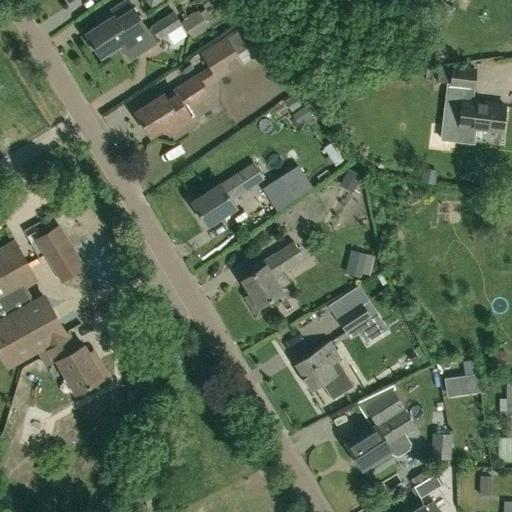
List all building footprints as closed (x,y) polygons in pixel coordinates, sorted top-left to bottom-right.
[(215,0),(231,21),(243,12),(234,0),(215,0)] [(117,20),(132,11),(126,2),(97,21),(100,26),(86,34),(100,57),(120,45),(120,44),(128,39),(117,20)] [(210,26),(199,9),(182,21),(193,37),(210,26)] [(168,32),(160,20),(144,30),(132,11),(117,20),(128,39),(120,44),(120,45),(128,59),(159,40),(158,38),(168,32)] [(160,20),(168,32),(182,23),(174,11),(160,20)] [(197,75),(206,88),(219,79),(218,77),(243,62),(239,55),(257,44),(244,24),(201,51),(210,65),(197,75)] [(474,89),(476,67),(452,64),(452,67),(439,66),(437,82),(446,82),(450,83),(450,86),(474,89)] [(210,95),(206,88),(197,75),(165,95),(164,94),(136,113),(150,135),(162,128),(168,137),(195,121),(192,116),(194,114),(190,108),(210,95)] [(472,143),(474,127),(502,130),(505,106),(473,102),(474,89),(450,86),(450,83),(446,82),(439,139),(472,143)] [(249,189),(265,179),(254,161),(238,171),(239,172),(220,184),(220,183),(191,202),(207,226),(236,207),(231,200),(249,188),(249,189)] [(297,182),(291,172),(284,177),(283,176),(264,187),(273,200),(279,210),(298,198),(292,187),(292,188),(290,186),(297,182)] [(261,213),(236,226),(244,243),(269,230),(261,213)] [(61,281),(82,268),(57,227),(36,240),(61,281)] [(304,258),(293,241),(273,254),(273,253),(252,267),(255,272),(242,280),(251,294),(246,297),(258,316),(273,306),(269,301),(283,291),(281,288),(291,282),(285,272),(274,278),(273,277),(282,271),(283,272),(304,258)] [(0,378),(11,372),(6,363),(0,365),(0,345),(9,361),(38,345),(47,362),(56,357),(75,392),(102,377),(102,376),(107,373),(99,360),(94,363),(84,345),(72,351),(62,333),(63,333),(43,297),(35,302),(25,284),(35,278),(15,243),(0,251),(0,378)] [(361,272),(363,265),(350,262),(347,274),(360,277),(361,272)] [(348,335),(373,318),(359,296),(333,313),(348,335)] [(377,348),(396,345),(393,324),(374,326),(377,348)] [(353,384),(344,369),(345,368),(339,359),(342,358),(330,340),(295,363),(312,390),(323,382),(332,397),(331,398),(332,399),(355,385),(354,383),(353,384)] [(511,381),(506,382),(507,436),(498,436),(498,460),(511,459),(511,381)] [(398,455),(409,448),(410,443),(405,435),(416,428),(392,389),(365,407),(376,424),(346,443),(361,467),(390,449),(393,454),(398,455)] [(447,467),(448,458),(433,457),(433,463),(438,473),(447,467)] [(421,497),(442,484),(435,473),(414,486),(421,497)] [(511,511),(511,500),(504,500),(503,511),(511,511)] [(439,511),(433,501),(425,507),(423,504),(410,511),(439,511)]
